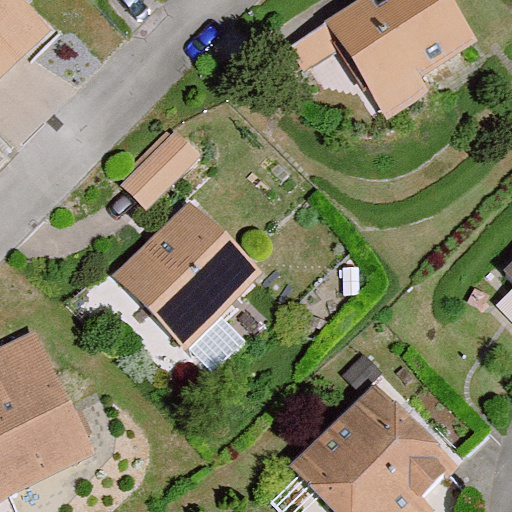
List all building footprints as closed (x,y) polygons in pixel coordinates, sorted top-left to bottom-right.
[(0,0),(0,85),(51,35),(15,0),(0,0)] [(483,50),(451,0),(382,0),(330,33),(381,114),(483,50)] [(207,167),(181,143),(165,160),(191,184),(207,167)] [(191,359),(264,285),(193,214),(119,287),(191,359)] [(0,511),(6,511),(99,470),(42,344),(0,363),(0,511)] [(495,442),(416,362),(391,386),(470,466),(495,442)] [(437,511),(462,489),(374,399),(292,480),(324,511),(437,511)]
